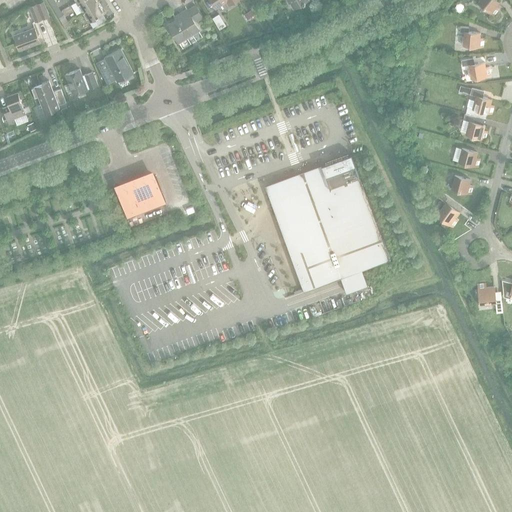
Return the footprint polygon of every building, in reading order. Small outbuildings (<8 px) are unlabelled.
[(82,11),(98,2),(96,0),(78,0),(76,1),(82,11)] [(479,0),(478,2),(494,15),(499,9),(496,6),(499,2),(496,0),(479,0)] [(29,6),(35,21),(49,16),(43,1),(29,6)] [(98,2),(82,11),(88,21),(104,12),(98,2)] [(168,24),(178,41),(199,29),(195,23),(203,17),(195,4),(179,13),(181,16),(168,24)] [(212,17),(220,29),(226,25),(218,14),(212,17)] [(14,34),(19,49),(40,42),(34,27),(14,34)] [(463,45),(483,46),(484,38),(480,38),(480,33),(468,32),(468,27),(460,27),(460,31),(464,31),(463,45)] [(116,78),(117,80),(133,72),(121,48),(105,56),(110,66),(101,71),(107,83),(116,78)] [(473,58),(461,60),(462,65),(468,64),(470,78),(490,74),(489,67),(485,67),(484,62),(474,63),(473,58)] [(92,71),(82,75),(79,68),(65,74),(73,95),(87,89),(87,88),(97,84),(92,71)] [(61,88),(53,91),(49,80),(42,83),(42,84),(31,88),(35,98),(38,96),(41,103),(45,112),(59,107),(58,104),(66,102),(61,88)] [(472,88),(470,94),(476,95),(472,108),(492,113),(494,106),(490,105),(491,99),(482,97),(483,91),(472,88)] [(5,116),(9,125),(15,122),(13,118),(25,114),(17,92),(5,97),(8,105),(2,107),(5,116)] [(464,113),(463,119),(469,121),(465,134),(485,139),(487,131),(483,130),(485,125),(474,122),(476,116),(464,113)] [(458,161),(478,166),(480,158),(476,157),(477,152),(462,148),(458,161)] [(298,184),(279,191),(303,256),(292,260),(303,291),(390,259),(351,152),(321,163),(325,174),(306,181),(303,174),(295,177),(298,184)] [(321,163),(264,184),(292,260),(303,256),(279,191),(298,184),(295,177),(303,174),(306,181),(325,174),(321,163)] [(127,216),(165,201),(154,175),(128,185),(114,184),(127,216)] [(451,188),(471,193),(473,186),(469,185),(470,179),(454,175),(451,188)] [(436,214),(453,227),(458,220),(454,218),(463,206),(441,190),(437,196),(446,202),(436,214)] [(511,281),(501,279),(503,296),(510,298),(510,296),(511,296),(511,281)] [(494,286),(486,287),(485,283),(477,284),(480,304),(496,303),(494,286)]
